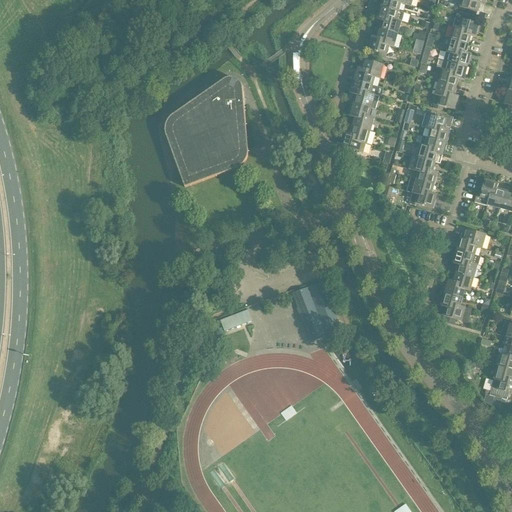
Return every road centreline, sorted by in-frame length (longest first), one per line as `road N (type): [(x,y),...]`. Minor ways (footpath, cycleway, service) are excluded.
road 1 (primary): [(0,426),(19,283),(0,139)]
road 2 (tertiary): [(344,207),(298,69),(303,38),(345,0)]
road 3 (tertiary): [(511,500),(464,419),(397,333)]
road 4 (residential): [(397,333),(423,318),(470,160)]
road 5 (track): [(308,220),(241,59)]
road 6 (residential): [(470,160),(462,146),(494,24),(511,1)]
road 7 (tertiary): [(397,333),(344,207)]
